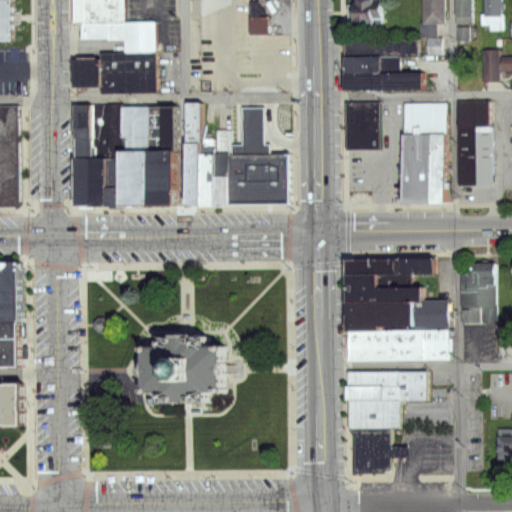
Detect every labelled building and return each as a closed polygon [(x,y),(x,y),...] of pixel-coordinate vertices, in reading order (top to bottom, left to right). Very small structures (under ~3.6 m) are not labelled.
[(0,0),(13,0),(15,35),(0,36),(0,0)] [(75,0),(127,0),(127,15),(82,16),(75,16),(75,0)] [(246,0),(246,33),(266,34),(267,15),(254,0),(246,0)] [(355,0),(381,0),(382,20),(356,20),(355,0)] [(423,0),(446,0),(446,17),(423,17),(423,0)] [(456,0),(470,0),(470,25),(456,24),(456,0)] [(484,0),(505,0),(506,31),(485,31),(484,0)] [(157,14),(159,45),(125,46),(125,33),(82,34),(82,16),(127,15),(157,14)] [(442,37),(422,37),(422,53),(442,53),(442,37)] [(159,85),(159,45),(125,46),(103,46),(101,50),(76,50),(77,77),(104,77),(104,86),(159,85)] [(420,64),(420,89),(346,90),(346,49),(381,49),(385,64),(420,64)] [(482,51),(498,51),(498,85),(482,85),(482,51)] [(124,97),(153,97),(153,139),(154,193),(125,194),(124,97)] [(19,99),(0,99),(0,198),(21,198),(19,99)] [(76,100),(95,99),(96,150),(121,150),(123,196),(77,197),(76,100)] [(405,103),(444,101),(445,127),(434,128),(437,196),(408,197),(405,103)] [(459,101),(489,101),(489,128),(474,128),(474,186),(459,186),(459,101)] [(234,140),(245,140),(245,104),(267,104),(268,139),(292,139),(293,197),(234,198),(234,140)] [(347,105),(379,105),(379,152),(346,152),(347,105)] [(218,125),(234,125),(234,140),(234,198),(193,198),(192,132),(218,131),(218,125)] [(153,139),(176,139),(176,195),(154,193),(153,139)] [(349,244),(436,244),(436,265),(378,264),(349,264),(349,244)] [(0,251),(20,251),(21,308),(0,308),(0,251)] [(349,264),(378,264),(378,274),(427,274),(427,295),(415,294),(348,294),(349,264)] [(467,272),(498,271),(498,289),(468,290),(467,272)] [(348,294),(415,294),(415,321),(350,322),(348,294)] [(0,308),(21,308),(25,309),(26,359),(0,359),(0,308)] [(480,308),(480,323),(465,323),(465,308),(480,308)] [(96,326),(95,323),(95,321),(96,319),(97,317),(99,316),(101,315),(104,315),(106,316),(107,318),(109,320),(109,323),(108,325),(107,327),(105,328),(103,329),(101,329),(99,329),(97,327),(96,326)] [(350,322),(415,321),(450,321),(451,356),(350,357),(350,322)] [(504,326),(511,326),(511,346),(503,346),(504,326)] [(203,397),(203,405),(168,406),(168,398),(145,399),(143,352),(166,351),(166,340),(201,339),(201,350),(221,350),(223,396),(203,397)] [(351,371),(430,370),(430,396),(401,395),(351,396),(351,371)] [(0,373),(26,373),(26,415),(0,414),(0,373)] [(402,420),(401,395),(351,396),(352,421),(402,420)] [(353,425),(393,424),(393,440),(409,440),(409,452),(391,453),(392,469),(355,470),(353,425)] [(501,432),(511,432),(511,465),(502,465),(501,432)]
